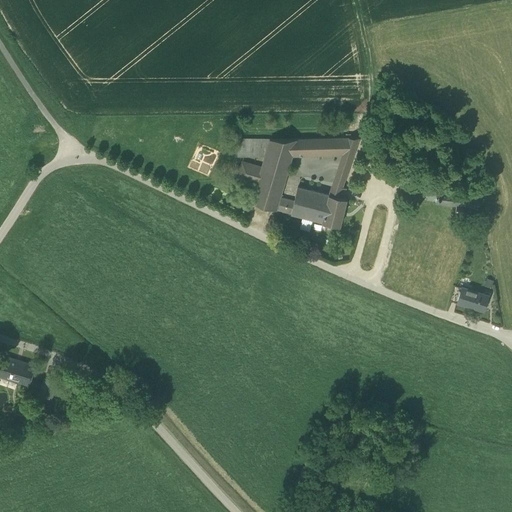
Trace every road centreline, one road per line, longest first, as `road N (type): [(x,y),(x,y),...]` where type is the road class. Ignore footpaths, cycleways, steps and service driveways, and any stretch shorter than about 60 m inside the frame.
road 1 (unclassified): [(495,333),(372,287),(91,158),(46,168),(0,236)]
road 2 (unclassified): [(242,511),(132,401),(73,363),(0,338)]
road 3 (track): [(375,184),(363,169),(374,80),(354,0)]
